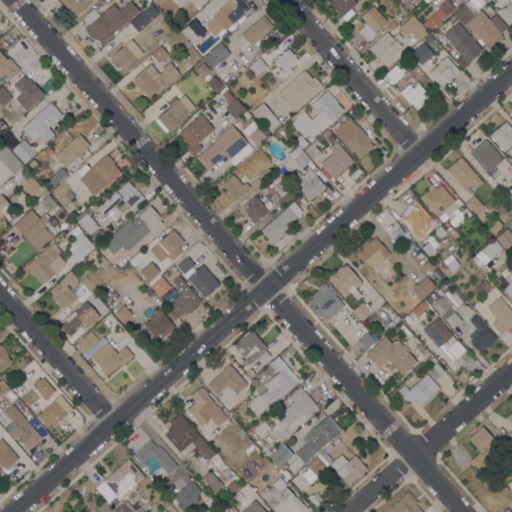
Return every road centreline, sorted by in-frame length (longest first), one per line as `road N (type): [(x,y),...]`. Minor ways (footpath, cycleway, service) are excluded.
road 1 (residential): [(460,511),(5,0)]
road 2 (tertiary): [(511,71),(8,511)]
road 3 (residential): [(511,362),(344,511)]
road 4 (residential): [(420,151),(287,0)]
road 5 (residential): [(113,420),(0,291)]
